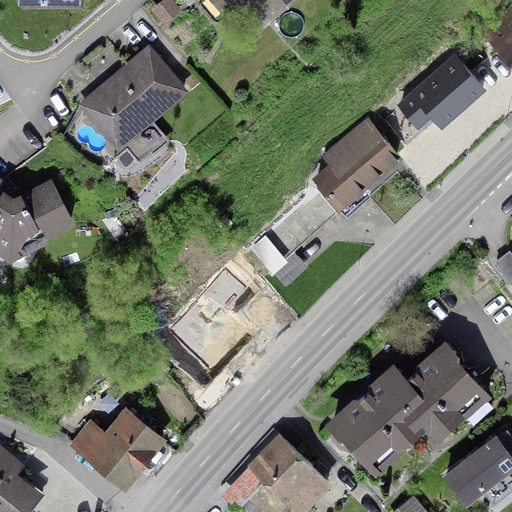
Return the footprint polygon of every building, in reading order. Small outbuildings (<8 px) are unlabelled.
[(210,0),(220,11),(232,0),(236,0),(253,19),(272,3),(276,9),(287,0),(210,0)] [(511,2),(480,33),(511,69),(511,2)] [(128,136),(181,90),(146,49),(81,105),(100,128),(112,117),(128,136)] [(457,50),(399,101),(419,123),(433,111),(442,121),(486,83),(457,50)] [(375,127),(315,179),(345,215),(361,201),(355,193),(363,186),(361,184),(395,155),(375,127)] [(0,191),(0,251),(8,257),(19,240),(32,233),(35,239),(68,222),(48,182),(13,200),(0,191)] [(336,212),(315,189),(250,248),(270,271),(336,212)] [(511,258),(507,252),(494,261),(511,285),(511,284),(511,258)] [(231,259),(169,316),(208,359),(277,295),(259,275),(252,281),(231,259)] [(449,403),(472,383),(453,361),(454,352),(449,352),(444,346),(404,382),(392,369),(331,424),(336,429),(335,434),(345,434),(364,456),(387,435),(396,445),(418,425),(415,422),(420,417),(435,433),(458,413),(449,403)] [(175,347),(168,353),(174,360),(181,354),(175,347)] [(100,434),(88,424),(73,444),(122,483),(159,438),(125,411),(109,432),(104,429),(100,434)] [(296,511),(326,481),(282,438),(252,469),(262,479),(246,495),(263,511),(265,511),(280,497),(296,511)] [(511,469),(511,459),(497,440),(447,478),(468,504),(511,469)] [(0,511),(23,511),(37,496),(5,470),(13,461),(0,451),(0,511)] [(422,511),(411,497),(392,511),(422,511)]
